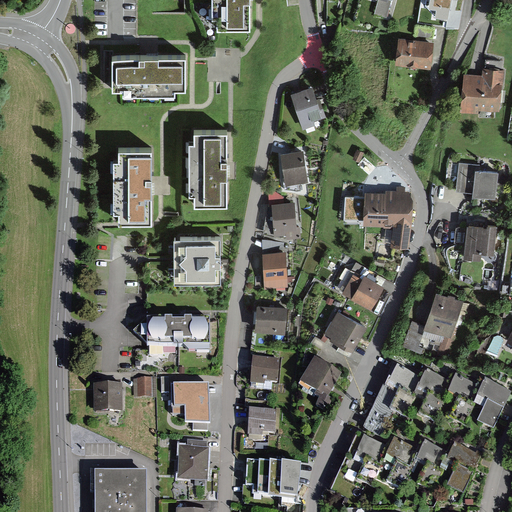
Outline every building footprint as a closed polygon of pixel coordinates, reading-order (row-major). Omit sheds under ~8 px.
[(248,0),(209,0),(210,18),(215,18),(215,29),(249,28),(248,0)] [(378,0),(375,13),(387,17),(391,0),(378,0)] [(422,0),(419,20),(447,25),(451,0),(422,0)] [(400,38),(396,66),(431,70),(435,43),(432,42),(434,28),(416,25),(414,40),(400,38)] [(185,55),(109,56),(109,88),(122,88),(122,94),(174,93),(174,88),(185,87),(185,55)] [(486,60),(485,69),(502,71),(503,62),(486,60)] [(464,75),(461,112),(479,114),(479,112),(500,114),(502,87),(504,87),(505,71),(502,71),(485,69),(483,69),(482,77),(464,75)] [(312,88),(291,95),(303,131),(316,126),(315,122),(327,118),(320,100),(317,101),(312,88)] [(226,131),(192,131),(192,142),(187,143),(188,194),(193,194),(193,203),(226,203),(226,131)] [(149,149),(116,149),(116,159),(110,159),(111,210),(117,210),(117,220),(150,220),(149,149)] [(303,152),(281,155),(285,186),(308,183),(303,152)] [(493,196),(494,171),(476,170),(476,165),(458,164),(456,189),(473,190),(472,195),(493,196)] [(284,197),(268,188),(269,204),(271,204),(284,203),(284,197)] [(404,196),(366,197),(366,229),(392,229),(392,248),(405,248),(404,196)] [(284,203),(271,204),(274,237),(296,235),(293,202),(284,203)] [(495,229),(465,227),(463,255),(492,258),(495,229)] [(219,237),(174,238),(175,281),(219,280),(219,237)] [(262,240),(262,255),(285,253),(285,243),(262,240)] [(285,253),(262,255),(264,288),(288,287),(286,253),(285,253)] [(370,310),(380,290),(355,277),(345,298),(370,310)] [(460,304),(434,297),(425,328),(410,324),(404,347),(415,350),(421,330),(451,338),(460,304)] [(287,307),(256,306),(255,333),(286,334),(287,307)] [(349,351),(363,327),(337,313),(324,337),(349,351)] [(167,320),(144,321),(129,337),(145,349),(178,349),(183,355),(205,355),(205,320),(183,320),(183,318),(167,319),(167,320)] [(280,357),(253,355),(250,383),(266,384),(266,381),(278,382),(280,357)] [(337,374),(314,363),(300,391),(321,401),(316,412),(324,416),(330,404),(324,401),(337,374)] [(422,377),(399,363),(390,376),(389,379),(414,392),(422,377)] [(419,411),(434,419),(443,402),(440,400),(450,380),(427,368),(422,377),(414,392),(426,398),(419,411)] [(398,390),(389,407),(396,411),(414,421),(419,411),(426,398),(414,392),(389,379),(390,376),(389,375),(385,383),(398,390)] [(150,380),(137,381),(138,397),(151,396),(150,380)] [(477,387),(453,380),(448,398),(471,406),(477,387)] [(208,382),(172,382),(172,414),(186,414),(185,421),(194,421),(208,422),(209,422),(208,382)] [(373,406),(363,427),(383,437),(396,411),(389,407),(398,390),(385,383),(384,382),(373,406)] [(117,384),(94,383),(93,412),(117,413),(117,384)] [(507,391),(483,384),(477,401),(502,409),(507,391)] [(276,408),(249,406),(247,435),(262,436),(263,431),(275,432),(276,408)] [(500,412),(485,406),(477,427),(492,433),(500,412)] [(208,422),(194,421),(193,429),(207,430),(208,422)] [(355,452),(363,434),(357,431),(338,474),(331,490),(357,502),(366,482),(355,477),(364,457),(355,452)] [(390,446),(363,434),(355,452),(364,457),(355,477),(366,482),(372,484),(386,455),(390,446)] [(421,448),(395,436),(390,446),(386,455),(396,460),(387,480),(404,487),(416,458),(421,448)] [(451,452),(424,440),(421,448),(416,458),(426,462),(417,482),(434,490),(446,460),(451,452)] [(463,492),(481,456),(455,442),(451,452),(446,460),(457,466),(447,484),(463,492)] [(209,446),(180,445),(178,479),(207,480),(209,446)] [(300,461),(248,458),(245,493),(284,496),(283,505),(297,505),(299,478),(300,461)] [(144,511),(145,468),(92,468),(92,491),(96,491),(95,511),(144,511)]
